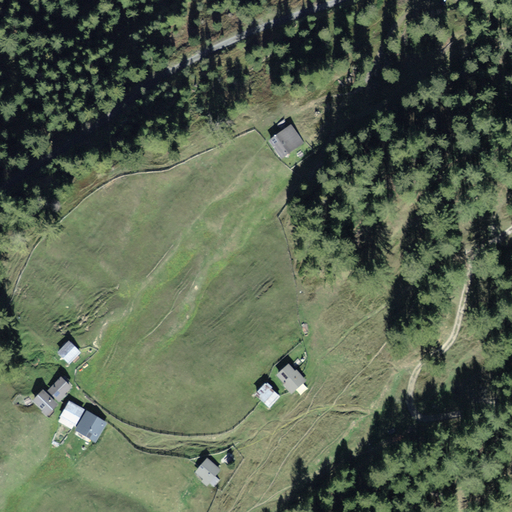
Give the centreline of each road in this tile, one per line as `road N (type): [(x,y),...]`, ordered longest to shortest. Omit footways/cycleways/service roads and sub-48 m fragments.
road 1 (track): [(356,0),(182,70),(0,176)]
road 2 (track): [(414,415),(409,395),(418,367),(453,339),(472,257),(511,230)]
